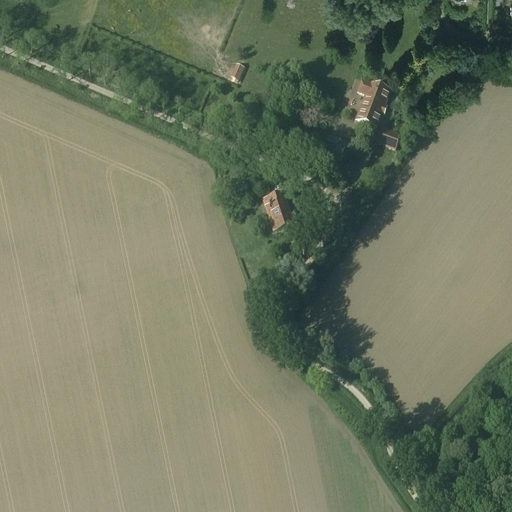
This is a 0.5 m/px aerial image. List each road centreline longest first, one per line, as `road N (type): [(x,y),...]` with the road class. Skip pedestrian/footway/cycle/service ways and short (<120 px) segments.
road 1 (track): [(425,511),(368,406),(280,335),(273,315),(339,202)]
road 2 (track): [(0,52),(339,202)]
